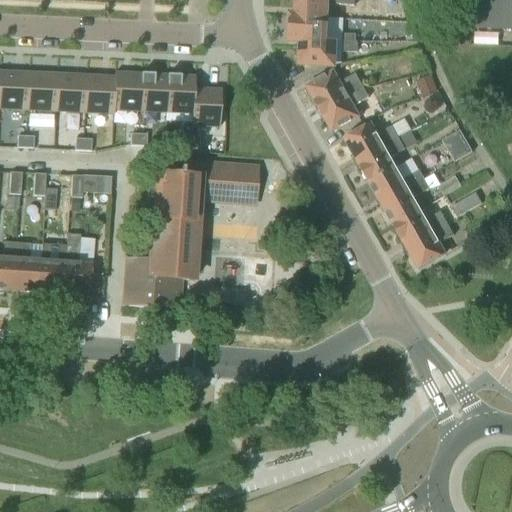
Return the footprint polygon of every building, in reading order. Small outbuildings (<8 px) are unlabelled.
[(297,0),(297,17),(329,19),(330,5),(355,6),(355,10),(387,12),(387,0),(297,0)] [(511,0),(466,0),(467,2),(472,2),(470,30),(473,30),(473,28),(503,30),(503,31),(505,31),(505,30),(511,30),(511,0)] [(328,43),(328,42),(338,42),(342,43),(343,35),(343,19),(329,19),(297,17),(291,17),(290,42),(302,42),(328,43)] [(338,42),(328,42),(328,43),(302,42),(301,65),(337,67),(338,42)] [(342,43),(342,52),(343,53),(358,53),(358,43),(356,42),(342,43)] [(319,111),(363,87),(356,75),(341,83),(335,72),(306,88),(319,111)] [(0,73),(0,76),(0,110),(27,111),(29,74),(0,73)] [(29,74),(27,111),(56,113),(57,75),(41,75),(41,74),(33,74),(29,74)] [(114,78),(113,111),(114,111),(140,113),(141,75),(115,74),(114,78)] [(57,75),(56,113),(84,114),(86,77),(69,76),(69,75),(62,75),(62,76),(57,75)] [(141,75),(140,113),(166,114),(168,77),(141,75)] [(86,77),(84,114),(114,116),(114,111),(113,111),(114,78),(98,77),(90,76),(90,77),(86,77)] [(431,76),(416,82),(423,97),(438,91),(431,76)] [(168,77),(166,114),(192,115),(193,115),(194,90),(195,78),(168,77)] [(363,87),(319,111),(332,134),(361,118),(355,106),(369,98),(363,87)] [(192,115),(191,127),(219,129),(221,91),(194,90),(193,115),(192,115)] [(356,163),(398,139),(391,128),(378,135),(372,125),(344,141),(356,163)] [(460,132),(442,142),(455,164),(472,153),(460,132)] [(130,147),(138,147),(138,135),(130,135),(130,147)] [(147,135),(138,135),(138,147),(146,147),(147,135)] [(25,149),(26,137),(18,137),(17,149),(25,149)] [(34,138),(26,137),(25,149),(33,150),(34,138)] [(183,149),(191,150),(191,138),(183,137),(183,149)] [(191,138),(191,150),(199,150),(200,138),(191,138)] [(398,139),(356,163),(369,184),(396,169),(391,158),(405,150),(398,139)] [(83,152),(83,140),(75,140),(74,152),(83,152)] [(83,140),(83,152),(91,153),(91,141),(83,140)] [(198,203),(201,162),(173,161),(153,172),(152,190),(147,190),(145,218),(150,218),(147,260),(126,259),(122,307),(138,308),(179,311),(181,281),(193,282),(198,203)] [(396,169),(369,184),(381,206),(424,181),(419,172),(403,181),(396,169)] [(20,197),(22,174),(11,173),(10,196),(20,197)] [(34,175),(33,197),(44,197),(45,175),(34,175)] [(82,193),(83,177),(72,176),(71,200),(82,200),(82,193)] [(82,193),(88,193),(99,194),(110,194),(111,179),(83,177),(82,193)] [(441,185),(438,187),(444,198),(462,188),(456,177),(441,185)] [(414,199),(429,190),(424,181),(381,206),(393,228),(421,212),(414,199)] [(45,190),(45,198),(44,211),(55,212),(56,191),(45,190)] [(476,194),(452,208),(458,218),(482,204),(476,194)] [(19,199),(6,198),(6,210),(19,211),(19,199)] [(406,249),(447,225),(441,214),(427,221),(421,212),(393,228),(406,249)] [(447,225),(406,249),(418,271),(445,255),(439,245),(454,237),(447,225)] [(67,248),(64,296),(88,298),(91,266),(78,265),(81,236),(67,235),(66,247),(67,248)] [(0,259),(0,291),(14,292),(17,244),(5,243),(3,260),(0,259)] [(17,244),(14,292),(39,294),(41,263),(40,262),(30,262),(31,246),(31,245),(17,244)] [(41,263),(39,294),(64,296),(67,248),(66,247),(53,247),(52,263),(41,263)] [(276,306),(267,306),(266,316),(276,316),(276,306)]
